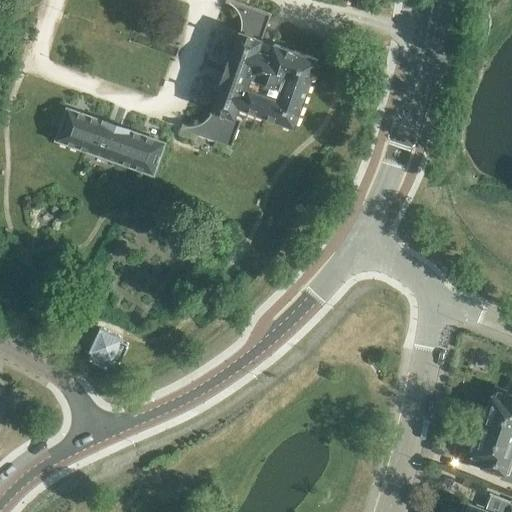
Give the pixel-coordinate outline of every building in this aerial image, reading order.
[(182,123),(181,126),(232,145),(241,118),(235,115),(238,106),(294,126),(318,59),(272,43),(269,53),(259,49),(271,13),(233,0),(226,0),(226,1),(227,2),(230,3),(232,4),(234,6),(238,11),(240,13),(242,21),(242,24),(241,29),(239,32),(212,109),(209,115),(205,120),(198,123),(191,125),(186,124),(182,123)] [(67,108),(56,139),(154,174),(165,142),(67,108)] [(89,350),(114,361),(125,337),(100,326),(89,350)] [(484,412),(511,421),(511,390),(511,393),(505,391),(505,390),(493,386),(484,412)] [(476,436),(511,448),(511,421),(484,412),(476,436)] [(511,448),(476,436),(467,462),(479,466),(480,464),(500,471),(498,477),(511,481),(511,448)] [(458,511),(511,511),(511,503),(507,502),(503,511),(492,511),(463,500),(458,511)]
